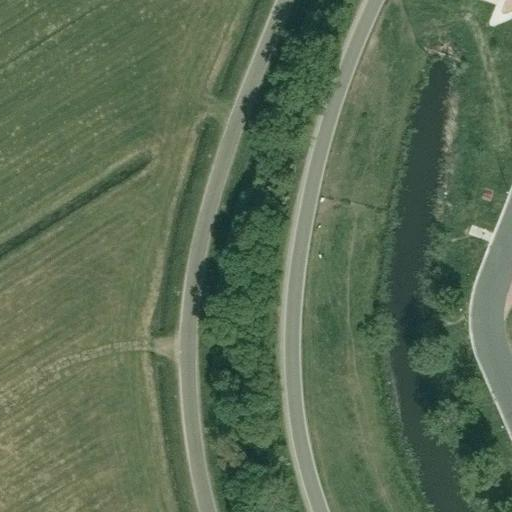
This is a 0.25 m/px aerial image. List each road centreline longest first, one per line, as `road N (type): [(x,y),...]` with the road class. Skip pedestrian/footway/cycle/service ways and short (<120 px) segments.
road 1 (unclassified): [(208,511),(188,381),(195,267),(237,118),(286,0)]
road 2 (unclassified): [(321,511),(296,412),(293,308),(325,134),(376,0)]
